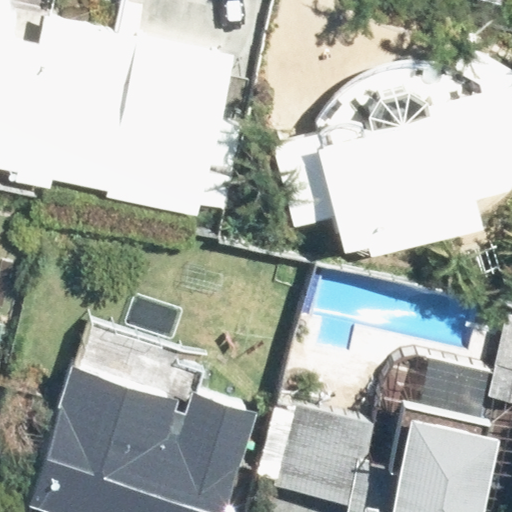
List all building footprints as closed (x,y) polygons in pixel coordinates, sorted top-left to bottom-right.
[(32,0),(28,17),(7,13),(4,0),(0,0),(0,144),(6,146),(3,156),(40,164),(42,154),(97,167),(96,173),(187,194),(188,186),(217,193),(235,107),(207,101),(222,31),(86,0),(32,0)] [(501,170),(511,150),(511,48),(455,15),(439,43),(424,38),(408,38),(392,37),(375,40),(360,47),(348,53),(339,60),(329,69),(286,80),(288,90),(252,100),(274,186),(310,178),(314,188),(321,187),(328,212),(350,207),(351,216),(464,187),(462,179),(501,170)] [(511,298),(501,295),(482,375),(511,381),(511,298)] [(53,329),(9,467),(146,511),(195,511),(241,377),(178,358),(163,406),(150,401),(161,365),(53,329)] [(450,481),(474,375),(379,354),(371,395),(363,435),(344,430),(332,477),(323,511),(498,511),(504,491),(450,481)] [(265,460),(332,477),(344,430),(363,435),(371,395),(282,374),(265,460)]
